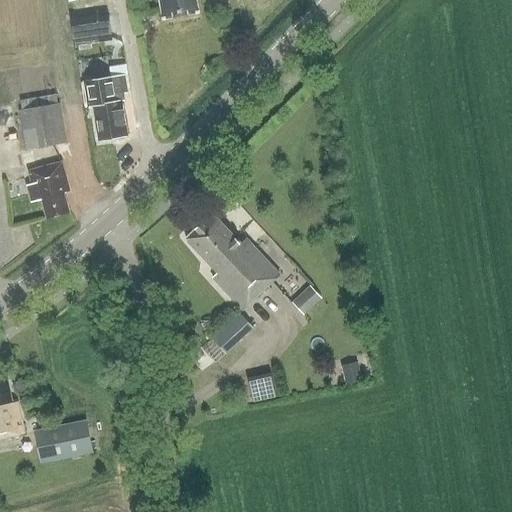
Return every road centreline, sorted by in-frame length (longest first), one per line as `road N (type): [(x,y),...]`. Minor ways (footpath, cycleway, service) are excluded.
road 1 (unclassified): [(167,511),(115,212)]
road 2 (tertiary): [(115,212),(330,0)]
road 3 (tertiary): [(0,304),(115,212)]
